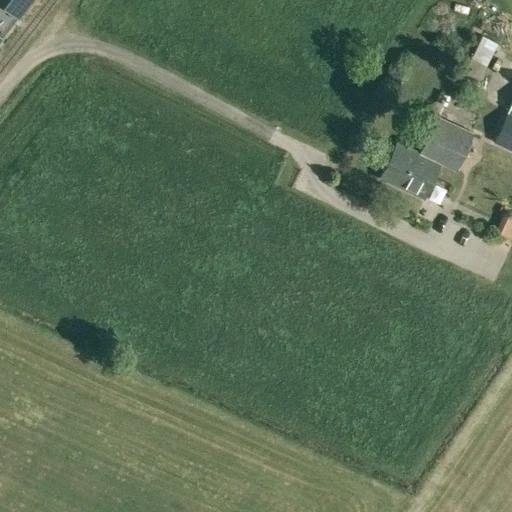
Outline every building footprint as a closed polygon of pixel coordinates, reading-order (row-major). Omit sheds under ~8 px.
[(0,0),(0,5),(18,20),(32,0),(0,0)] [(486,66),(471,59),(463,77),(478,84),(486,66)] [(511,102),(497,137),(511,143),(511,102)] [(419,152),(441,163),(456,170),(473,134),(436,116),(419,152)] [(441,163),(419,152),(396,142),(379,177),(425,198),(441,163)] [(503,230),(511,232),(511,206),(510,206),(503,230)]
